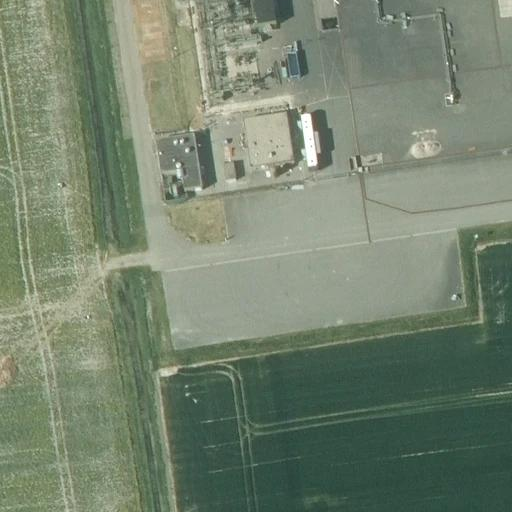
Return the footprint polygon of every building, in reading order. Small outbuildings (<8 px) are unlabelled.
[(277,29),(272,0),(258,0),(254,1),(258,30),(277,29)] [(338,0),(347,64),(368,61),(369,63),(382,61),(383,71),(396,70),(394,53),(411,51),(407,18),(385,21),(382,0),(338,0)] [(294,165),(286,117),(244,123),(251,171),(294,165)] [(156,143),(161,177),(181,174),(184,193),(201,191),(194,138),(156,143)] [(234,165),(225,167),(227,183),(236,181),(234,165)]
